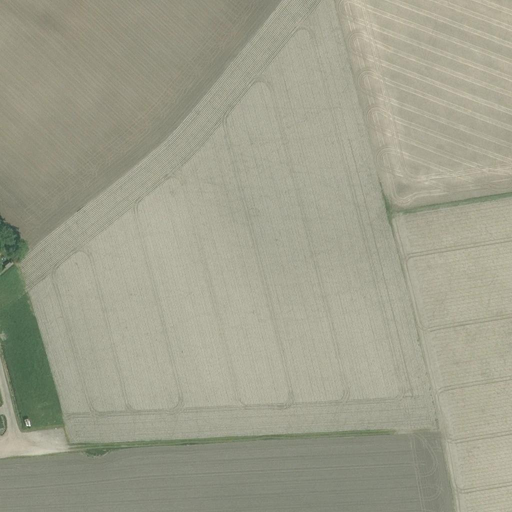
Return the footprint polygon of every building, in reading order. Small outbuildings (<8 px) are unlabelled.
[(0,0),(0,128),(65,36),(40,19),(46,11),(30,0),(0,0)] [(157,83),(219,0),(121,0),(114,9),(102,0),(98,0),(81,23),(117,50),(154,0),(163,0),(175,9),(132,65),(157,83)] [(220,23),(234,0),(225,0),(214,19),(220,23)] [(59,205),(128,111),(109,97),(98,103),(97,101),(103,93),(93,86),(89,92),(86,94),(84,90),(91,80),(66,63),(16,132),(26,139),(40,120),(46,125),(63,117),(77,96),(94,108),(17,214),(18,216),(27,222),(59,205)] [(91,75),(102,84),(105,80),(94,71),(91,75)]
